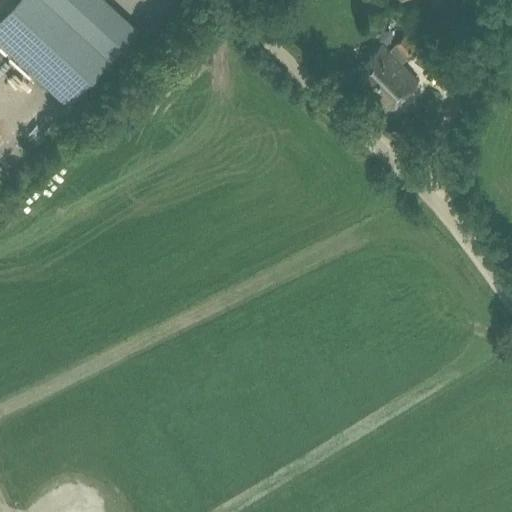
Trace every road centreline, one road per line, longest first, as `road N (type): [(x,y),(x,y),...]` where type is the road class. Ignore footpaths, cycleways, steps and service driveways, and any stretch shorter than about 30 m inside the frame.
road 1 (unclassified): [(511,300),(425,188),(227,0)]
road 2 (track): [(425,188),(488,0)]
